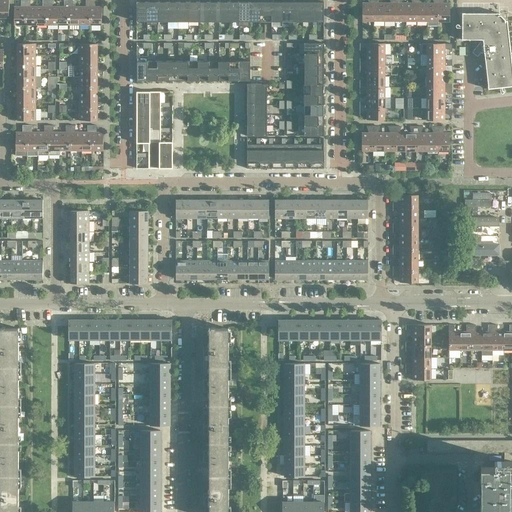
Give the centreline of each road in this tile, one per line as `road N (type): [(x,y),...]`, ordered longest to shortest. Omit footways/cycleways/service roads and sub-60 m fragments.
road 1 (residential): [(161,302),(159,181),(369,181),(380,194),(377,303)]
road 2 (residential): [(183,511),(185,301)]
road 3 (residential): [(377,303),(185,301)]
road 4 (residential): [(52,302),(51,182),(3,182)]
road 5 (residential): [(123,167),(124,0)]
road 6 (residential): [(341,166),(339,0)]
road 7 (residential): [(391,460),(390,303)]
road 8 (residential): [(467,511),(467,459),(391,460)]
